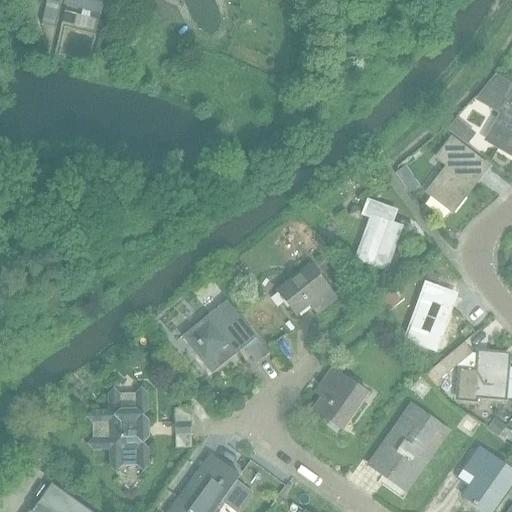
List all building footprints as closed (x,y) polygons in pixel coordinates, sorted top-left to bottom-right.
[(64,0),(64,4),(99,13),(102,0),(64,0)] [(64,11),(62,21),(102,31),(104,22),(64,11)] [(511,154),(511,89),(502,84),(496,95),(508,101),(486,140),(511,154)] [(280,119),(260,111),(257,120),(276,128),(280,119)] [(452,210),(486,166),(451,139),(438,157),(448,165),(428,192),(452,210)] [(384,269),(396,237),(385,233),(394,212),(367,202),(363,214),(371,217),(355,258),(384,269)] [(328,305),(336,299),(308,264),(276,290),(296,315),(321,295),(328,305)] [(439,337),(451,304),(439,300),(443,290),(426,284),(410,326),(439,337)] [(255,363),(268,353),(226,300),(182,336),(212,373),(243,348),(255,363)] [(464,343),(429,372),(437,381),(456,365),(472,353),(464,343)] [(472,353),(456,365),(459,369),(457,398),(473,400),(473,396),(504,399),(507,364),(495,363),(496,353),(477,352),(477,353),(472,353)] [(341,430),(367,393),(331,368),(321,383),(327,387),(312,409),(341,430)] [(91,411),(85,417),(91,423),(91,439),(86,445),(92,451),(108,451),(108,466),(115,473),(120,467),(136,467),(142,472),(148,466),(147,448),(142,443),(148,438),(147,420),(142,415),(147,410),(147,394),(140,388),(134,394),(119,394),(113,388),(107,395),(107,411),(91,411)] [(189,408),(173,409),(173,421),(189,421),(189,408)] [(406,485),(444,431),(411,408),(393,433),(391,432),(383,442),(385,444),(371,464),(384,473),(386,471),(406,485)] [(190,436),(174,437),(174,449),(190,449),(190,436)] [(483,511),(491,511),(511,484),(511,472),(479,448),(463,470),(475,478),(462,496),(483,511)] [(163,498),(153,511),(213,511),(221,502),(234,511),(237,511),(251,492),(236,481),(239,476),(210,455),(191,481),(197,485),(191,493),(189,491),(177,508),(163,498)] [(90,511),(50,483),(37,502),(35,500),(26,511),(90,511)]
